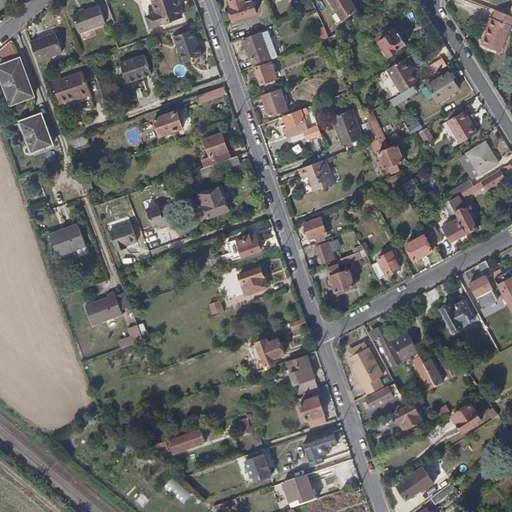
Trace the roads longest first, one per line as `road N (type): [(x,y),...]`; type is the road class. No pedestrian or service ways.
road 1 (residential): [(205,0),(322,333)]
road 2 (residential): [(322,333),(511,234)]
road 3 (residential): [(322,333),(385,511)]
road 4 (residential): [(433,3),(511,132)]
